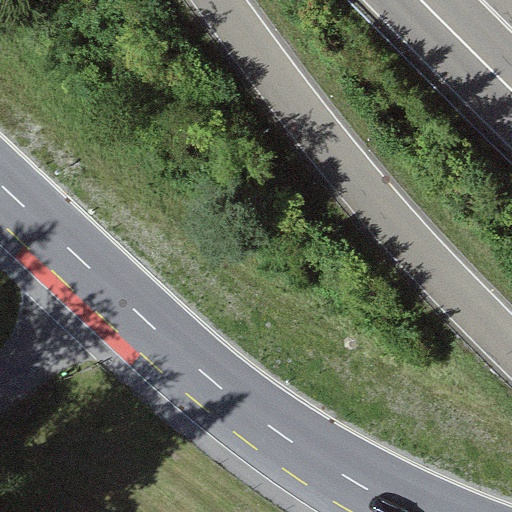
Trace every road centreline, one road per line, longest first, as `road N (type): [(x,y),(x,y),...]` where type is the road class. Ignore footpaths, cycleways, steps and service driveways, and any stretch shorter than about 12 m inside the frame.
road 1 (secondary): [(218,0),(392,226),(511,350)]
road 2 (secondary): [(100,282),(272,430),(409,511)]
road 3 (residential): [(100,282),(0,386)]
road 4 (secondary): [(0,186),(100,282)]
road 5 (secondary): [(421,0),(511,89)]
